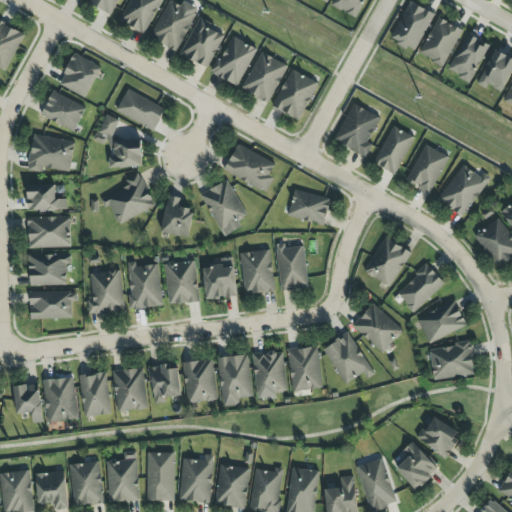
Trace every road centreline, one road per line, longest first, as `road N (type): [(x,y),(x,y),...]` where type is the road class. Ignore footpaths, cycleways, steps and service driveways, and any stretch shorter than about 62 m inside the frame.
road 1 (residential): [(501,400),(490,302),(453,251),(418,223),(19,0)]
road 2 (residential): [(2,353),(333,312),(341,253),(365,196)]
road 3 (residential): [(56,21),(0,139),(2,353)]
road 4 (residential): [(297,155),(384,0)]
road 5 (residential): [(437,511),(468,482),(501,400)]
